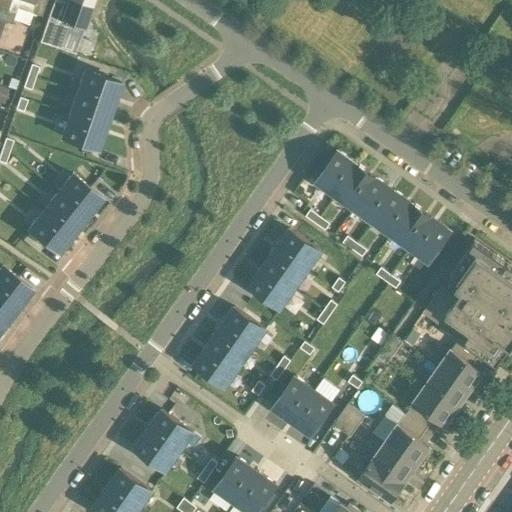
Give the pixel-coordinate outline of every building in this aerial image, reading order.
[(41,18),(46,0),(11,0),(9,10),(5,22),(11,24),(16,8),(22,10),(22,11),(41,18)] [(54,0),(40,42),(76,54),(94,0),(67,0),(66,3),(55,0),(54,0)] [(0,20),(5,22),(9,10),(0,7),(0,20)] [(35,78),(39,67),(31,64),(27,76),(35,78)] [(82,70),(75,92),(114,106),(122,84),(82,70)] [(31,90),(35,78),(27,76),(23,87),(31,90)] [(16,82),(9,80),(6,87),(14,90),(16,82)] [(107,127),(114,106),(75,92),(68,114),(107,127)] [(23,111),(27,100),(20,97),(16,109),(23,111)] [(100,149),(107,127),(68,114),(60,135),(100,149)] [(9,152),(13,141),(6,138),(2,149),(9,152)] [(0,161),(5,163),(9,152),(2,149),(0,153),(0,161)] [(335,195),(358,164),(338,150),(316,182),(335,195)] [(354,208),(376,177),(358,163),(358,164),(335,195),(354,208)] [(70,173),(56,191),(57,193),(87,216),(89,217),(103,199),(70,173)] [(373,222),(395,190),(376,177),(354,208),(373,222)] [(391,235),(414,203),(395,190),(373,222),(391,235)] [(57,193),(43,210),(73,234),(87,216),(57,193)] [(410,248),(432,216),(414,203),(391,235),(410,248)] [(43,210),(28,228),(59,252),(73,234),(43,210)] [(320,217),(310,210),(306,216),(315,223),(320,217)] [(429,262),(451,230),(432,216),(410,248),(429,262)] [(330,224),(320,217),(315,223),(325,230),(330,224)] [(321,251),(290,229),(276,248),(308,270),(321,251)] [(357,243),(347,236),(343,243),(353,250),(357,243)] [(459,339),(480,354),(498,366),(511,348),(511,347),(511,264),(508,262),(475,239),(450,274),(461,281),(453,293),(442,285),(422,313),(459,339)] [(367,250),(357,243),(353,250),(362,257),(367,250)] [(308,270),(276,248),(263,266),(294,289),(308,270)] [(2,265),(0,268),(0,293),(18,308),(32,289),(2,265)] [(294,289),(263,266),(249,286),(281,308),(294,289)] [(391,275),(381,268),(376,274),(386,281),(391,275)] [(391,275),(386,281),(396,288),(401,281),(391,275)] [(339,292),(346,282),(339,278),(332,287),(339,292)] [(0,293),(0,322),(4,326),(18,308),(0,293)] [(331,314),(338,305),(331,300),(324,310),(331,314)] [(266,329),(235,307),(221,326),(253,348),(266,329)] [(324,324),(331,314),(324,310),(317,320),(324,324)] [(253,348),(221,326),(208,345),(239,367),(253,348)] [(382,346),(389,335),(379,328),(371,338),(382,346)] [(413,329),(405,341),(414,347),(422,335),(413,329)] [(392,334),(380,352),(390,360),(403,342),(392,334)] [(452,349),(439,367),(471,390),(484,371),(473,364),(480,354),(459,339),(452,349)] [(315,348),(305,341),(300,348),(310,355),(315,348)] [(239,367),(208,345),(194,364),(226,386),(239,367)] [(284,370),(291,361),(284,356),(277,366),(284,370)] [(277,380),(284,370),(277,366),(270,376),(277,380)] [(458,408),(471,390),(439,367),(426,385),(458,408)] [(363,382),(360,380),(353,375),(348,382),(358,389),(362,383),(363,382)] [(292,421),(314,390),(295,376),(273,407),(292,421)] [(259,395),(265,386),(266,386),(259,381),(252,391),(259,395)] [(413,403),(413,404),(406,413),(427,428),(434,419),(445,426),(458,408),(426,385),(413,403)] [(311,435),(334,403),(314,390),(292,421),(311,435)] [(348,404),(334,424),(351,436),(365,416),(348,404)] [(194,432),(162,409),(149,429),(180,451),(194,432)] [(399,424),(398,423),(385,442),(418,465),(431,446),(420,439),(427,428),(406,413),(399,424)] [(180,451),(149,429),(135,448),(166,470),(180,451)] [(406,483),(418,465),(385,442),(373,459),(372,459),(406,483)] [(235,502),(257,470),(238,457),(215,488),(235,502)] [(211,473),(218,463),(211,459),(205,468),(211,473)] [(406,483),(372,459),(359,478),(364,482),(362,485),(378,496),(380,493),(392,501),(406,483)] [(152,491),(121,468),(107,488),(139,510),(152,491)] [(204,483),(211,473),(205,468),(198,478),(204,483)] [(257,470),(235,502),(248,511),(256,511),(276,484),(257,470)] [(137,511),(139,510),(107,488),(93,507),(100,511),(137,511)] [(182,511),(183,511),(190,503),(184,498),(177,508),(182,511)] [(193,511),(197,507),(190,503),(183,511),(193,511)] [(347,507),(341,503),(334,511),(361,511),(349,503),(347,507)]
